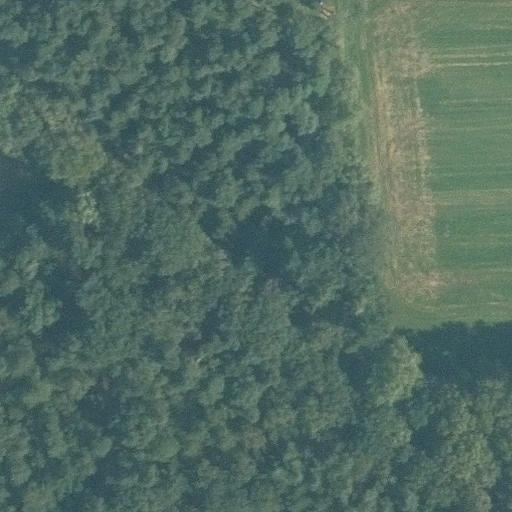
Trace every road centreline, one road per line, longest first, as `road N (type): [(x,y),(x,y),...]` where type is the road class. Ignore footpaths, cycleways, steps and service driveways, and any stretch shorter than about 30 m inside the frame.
road 1 (unclassified): [(511,495),(0,49)]
road 2 (track): [(195,220),(0,412)]
